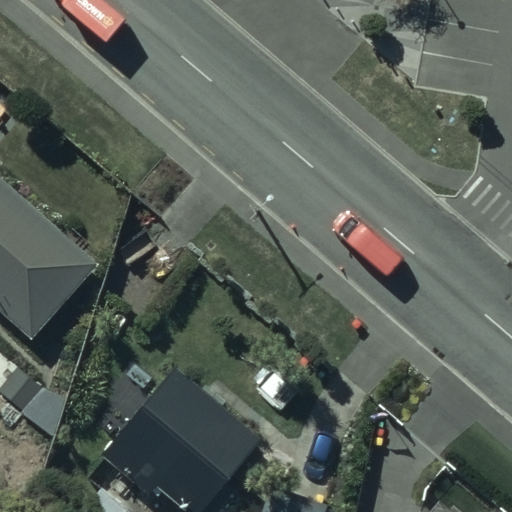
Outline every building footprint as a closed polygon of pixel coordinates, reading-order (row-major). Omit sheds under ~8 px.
[(511,0),(449,0),(433,71),(511,88),(511,0)] [(0,170),(0,306),(30,333),(98,258),(0,170)] [(0,346),(0,391),(19,409),(42,383),(0,346)] [(258,431),(172,359),(106,437),(156,479),(192,509),(258,431)] [(65,401),(46,385),(24,412),(42,428),(65,401)] [(147,490),(156,479),(106,437),(97,448),(147,490)] [(257,511),(321,511),(325,501),(268,482),(257,511)]
